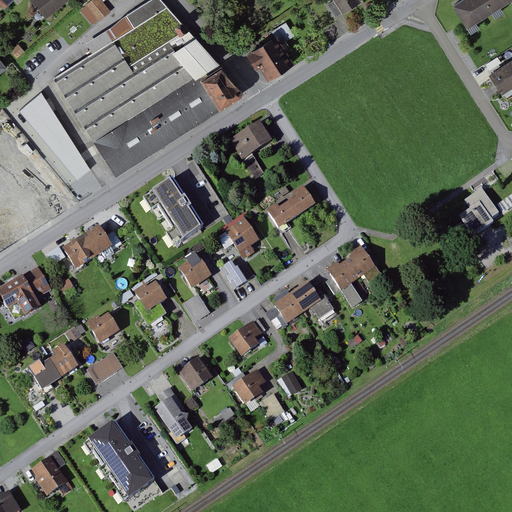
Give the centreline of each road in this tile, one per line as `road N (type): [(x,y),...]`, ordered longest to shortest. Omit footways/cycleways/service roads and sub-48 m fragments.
road 1 (residential): [(0,479),(352,232),(265,97)]
road 2 (residential): [(265,97),(0,269)]
road 3 (residential): [(420,2),(265,97)]
road 4 (residential): [(511,143),(420,2)]
road 5 (residential): [(265,97),(180,0)]
